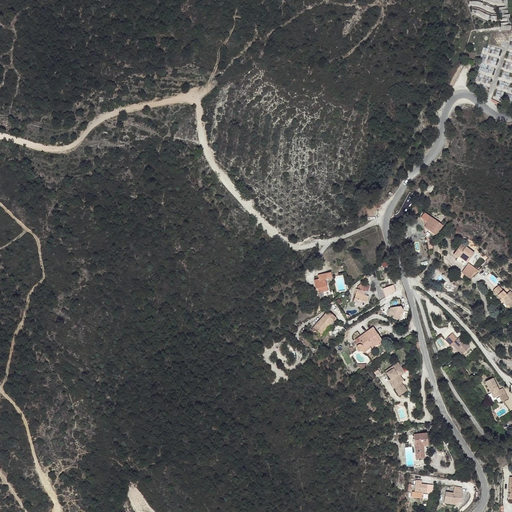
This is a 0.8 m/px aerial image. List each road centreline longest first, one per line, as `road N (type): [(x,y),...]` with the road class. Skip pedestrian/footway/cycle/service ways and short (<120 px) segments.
road 1 (track): [(0,137),(70,149),(97,120),(188,98),(198,108),(214,170),(276,240),(298,248),(384,218)]
road 2 (tertiary): [(511,113),(495,113),(463,94),(448,104),(430,152),(384,218),(401,280)]
road 3 (tertiary): [(406,295),(436,393),(481,478),(477,511)]
road 4 (track): [(0,389),(43,269),(30,229),(0,205)]
road 5 (residential): [(511,459),(461,401),(413,293),(406,295)]
road 6 (residential): [(511,389),(459,320),(432,294),(401,280)]
road 7 (track): [(0,389),(22,413),(59,511)]
